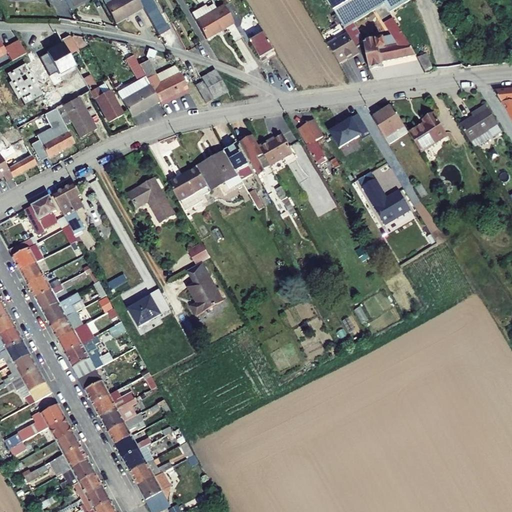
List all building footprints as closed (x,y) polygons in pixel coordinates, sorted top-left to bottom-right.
[(65,0),(70,9),(86,0),(65,0)] [(102,0),(115,23),(143,8),(138,0),(102,0)] [(138,0),(143,8),(158,35),(169,29),(167,24),(160,15),(151,0),(138,0)] [(325,0),(344,30),(354,24),(385,5),(385,6),(376,11),(392,37),(383,39),(383,40),(365,44),(356,50),(359,53),(367,66),(368,66),(369,70),(383,67),(382,63),(416,56),(390,13),(411,0),(325,0)] [(191,14),(206,39),(226,28),(234,24),(223,5),(216,9),(213,4),(207,8),(205,5),(191,14)] [(170,22),(164,12),(160,15),(167,24),(170,22)] [(226,28),(234,42),(242,38),(234,24),(226,28)] [(365,44),(354,24),(344,30),(347,34),(356,50),(365,44)] [(63,67),(73,61),(70,57),(61,40),(56,32),(47,32),(63,67)] [(276,53),(265,34),(250,42),(262,62),(268,59),(267,58),(276,53)] [(339,64),(352,56),(352,57),(359,53),(356,50),(347,34),(341,38),(340,37),(327,45),(339,64)] [(76,50),(68,36),(61,40),(70,57),(76,54),(74,51),(76,50)] [(0,56),(6,53),(11,62),(25,54),(18,41),(4,48),(0,41),(0,56)] [(153,59),(156,51),(148,49),(146,57),(153,59)] [(425,73),(431,72),(433,69),(427,54),(417,58),(425,73)] [(122,101),(131,117),(159,101),(138,65),(133,55),(126,59),(138,81),(140,80),(145,88),(122,101)] [(176,94),(188,88),(180,73),(179,73),(159,83),(156,75),(148,60),(138,65),(159,101),(160,102),(167,98),(169,101),(178,97),(176,94)] [(88,92),(89,91),(82,79),(73,61),(63,67),(69,78),(68,79),(70,83),(48,95),(55,108),(61,118),(65,126),(71,122),(80,138),(94,131),(76,98),(79,97),(88,92)] [(179,73),(175,66),(156,75),(159,83),(179,73)] [(201,78),(204,82),(213,99),(227,91),(215,70),(201,78)] [(95,98),(109,122),(123,114),(110,90),(109,90),(105,83),(96,88),(89,75),(82,79),(89,91),(88,92),(93,100),(95,98)] [(213,99),(204,82),(196,86),(205,103),(213,99)] [(178,97),(189,92),(188,88),(176,94),(178,97)] [(511,89),(493,91),(511,120),(511,89)] [(48,95),(39,100),(46,113),(48,113),(55,108),(48,95)] [(94,131),(97,129),(79,97),(76,98),(94,131)] [(405,127),(392,106),(372,118),(385,139),(405,127)] [(460,126),(475,149),(502,131),(486,106),(471,115),(473,117),(460,126)] [(35,119),(31,112),(12,121),(16,129),(30,122),(35,119)] [(48,113),(46,113),(35,119),(30,122),(32,126),(39,122),(40,123),(50,118),(48,113)] [(421,153),(448,136),(434,114),(422,121),(424,124),(409,133),(421,153)] [(359,116),(341,127),(340,126),(330,132),(340,149),(360,137),(362,141),(371,136),(359,116)] [(36,149),(42,161),(74,143),(65,126),(61,118),(56,121),(58,126),(37,137),(41,146),(36,149)] [(319,162),(320,165),(326,162),(324,159),(326,158),(316,141),(324,137),(315,120),(301,128),(310,144),(307,145),(317,163),(319,162)] [(385,139),(389,145),(409,133),(405,127),(385,139)] [(301,128),(298,130),(307,145),(310,144),(301,128)] [(265,172),(263,169),(270,166),(259,148),(253,136),(240,143),(258,176),(265,172)] [(259,148),(270,166),(293,153),(283,136),(270,143),(269,142),(259,148)] [(1,140),(0,138),(0,155),(12,178),(36,164),(26,146),(16,151),(13,145),(6,148),(2,140),(1,140)] [(253,174),(236,145),(225,152),(228,158),(238,174),(241,180),(253,174)] [(212,159),(216,165),(228,158),(225,152),(212,159)] [(0,155),(0,177),(2,176),(5,182),(12,178),(0,155)] [(210,191),(220,184),(238,174),(228,158),(216,165),(212,159),(197,168),(207,187),(210,191)] [(335,158),(330,161),(334,169),(340,166),(335,158)] [(201,196),(198,192),(207,187),(197,168),(169,184),(185,212),(203,201),(201,196)] [(220,184),(225,193),(243,183),(241,180),(238,174),(220,184)] [(360,183),(383,222),(409,207),(398,187),(383,196),(381,192),(383,191),(373,176),(361,183),(360,183)] [(160,223),(175,215),(155,180),(129,194),(137,209),(149,202),(160,223)] [(75,184),(53,196),(69,226),(74,234),(84,228),(76,213),(76,212),(76,211),(76,210),(77,209),(84,206),(79,196),(81,195),(75,184)] [(422,199),(428,195),(420,184),(414,188),(422,199)] [(201,196),(210,191),(207,187),(198,192),(201,196)] [(283,201),(291,215),(296,212),(281,187),(275,190),(281,201),(283,201)] [(259,211),(264,208),(254,190),(249,193),(259,211)] [(24,211),(38,236),(45,232),(44,230),(58,223),(53,214),(58,211),(50,197),(24,211)] [(77,242),(74,234),(69,226),(62,230),(70,245),(77,242)] [(79,245),(79,246),(82,244),(79,237),(77,235),(84,231),(84,230),(85,230),(84,228),(74,234),(77,242),(79,245)] [(30,239),(9,251),(12,257),(12,258),(20,272),(37,263),(29,248),(33,246),(30,239)] [(203,244),(189,252),(197,266),(211,258),(203,244)] [(37,263),(44,259),(36,245),(33,246),(29,248),(37,263)] [(86,272),(92,269),(84,255),(81,257),(87,267),(84,269),(86,272)] [(44,276),(37,263),(20,272),(27,286),(44,276)] [(196,317),(223,302),(202,265),(189,273),(195,284),(188,288),(197,303),(190,307),(196,317)] [(99,282),(92,269),(86,272),(87,275),(90,274),(96,284),(99,282)] [(27,286),(35,299),(61,285),(58,280),(49,285),(44,276),(27,286)] [(124,276),(108,283),(111,290),(127,283),(124,276)] [(94,285),(101,299),(107,296),(99,282),(96,284),(94,285)] [(167,303),(156,283),(145,289),(147,291),(125,303),(135,321),(167,303)] [(54,294),(63,289),(61,285),(35,299),(42,313),(60,304),(54,294)] [(76,312),(85,307),(78,294),(60,304),(42,313),(50,327),(76,312)] [(106,312),(113,309),(107,298),(100,301),(106,312)] [(0,300),(0,318),(8,314),(1,300),(0,300)] [(290,308),(295,323),(309,318),(303,303),(290,308)] [(108,313),(111,318),(117,315),(114,309),(108,313)] [(57,341),(84,326),(76,312),(50,327),(57,341)] [(0,336),(16,327),(8,314),(0,318),(0,336)] [(117,315),(111,318),(112,321),(114,323),(120,320),(117,315)] [(109,330),(115,327),(122,323),(120,320),(114,323),(112,321),(96,330),(99,335),(109,330)] [(115,327),(119,334),(126,330),(124,326),(122,323),(115,327)] [(65,354),(91,340),(84,329),(87,328),(85,325),(84,326),(57,341),(65,354)] [(0,336),(0,354),(23,341),(16,327),(0,336)] [(109,330),(113,337),(119,334),(115,327),(109,330)] [(99,335),(96,330),(90,334),(87,328),(84,329),(91,340),(97,336),(99,335)] [(97,359),(100,358),(93,346),(101,342),(97,336),(91,340),(65,354),(73,368),(77,366),(78,369),(74,371),(79,379),(95,370),(96,370),(101,367),(97,359)] [(0,361),(4,359),(9,367),(31,355),(23,341),(0,354),(0,361)] [(31,355),(9,367),(13,374),(8,377),(9,379),(3,382),(6,387),(12,383),(39,369),(31,355)] [(39,369),(12,383),(15,388),(17,391),(18,391),(26,387),(31,395),(25,398),(30,406),(36,403),(30,392),(46,383),(39,369)] [(101,379),(96,370),(95,370),(79,379),(83,388),(101,379)] [(150,374),(143,377),(110,395),(93,405),(100,419),(135,399),(132,393),(149,382),(153,390),(157,388),(150,374)] [(102,381),(101,379),(83,388),(85,390),(102,381)] [(93,405),(110,395),(102,381),(85,390),(93,405)] [(9,392),(15,388),(12,383),(6,387),(9,392)] [(36,403),(52,394),(46,383),(30,392),(36,403)] [(26,387),(18,391),(23,399),(25,398),(31,395),(26,387)] [(132,406),(137,403),(135,399),(100,419),(108,432),(135,417),(130,408),(132,406)] [(163,406),(168,417),(172,415),(165,402),(158,405),(160,408),(163,406)] [(23,442),(49,428),(66,419),(58,405),(34,418),(38,425),(19,435),(23,442)] [(138,431),(146,427),(143,421),(144,421),(140,414),(138,416),(135,417),(108,432),(115,445),(132,436),(129,431),(136,427),(138,431)] [(49,428),(56,442),(74,433),(66,419),(49,428)] [(162,432),(165,436),(173,432),(170,427),(162,432)] [(56,442),(64,456),(81,446),(74,433),(56,442)] [(151,444),(154,442),(151,437),(137,444),(132,436),(115,445),(123,459),(151,444)] [(9,450),(14,457),(27,450),(23,442),(16,446),(9,450)] [(181,446),(188,459),(194,455),(187,443),(181,446)] [(149,453),(154,450),(151,444),(123,459),(130,473),(147,463),(143,456),(149,453)] [(50,463),(57,477),(89,460),(81,446),(64,456),(50,463)] [(147,463),(153,460),(149,453),(143,456),(147,463)] [(188,459),(192,467),(198,463),(194,455),(188,459)] [(89,460),(57,477),(59,480),(65,477),(67,482),(61,486),(64,491),(74,485),(96,473),(89,460)] [(173,467),(170,463),(159,469),(154,460),(153,460),(147,463),(130,473),(137,486),(163,472),(173,467)] [(192,467),(195,473),(202,470),(198,463),(192,467)] [(40,476),(48,471),(45,465),(30,473),(24,477),(28,484),(40,477),(40,476)] [(195,473),(200,482),(206,478),(202,470),(195,473)] [(145,501),(171,487),(163,472),(137,486),(145,501)] [(86,497),(104,487),(96,473),(74,485),(82,499),(83,498),(86,497)] [(37,501),(39,505),(53,497),(64,491),(61,486),(43,496),(44,497),(37,501)] [(111,501),(104,487),(86,497),(94,510),(111,501)] [(154,511),(169,504),(167,501),(171,487),(145,501),(151,511),(154,511)] [(42,510),(56,502),(53,497),(39,505),(42,510)] [(83,498),(86,504),(82,506),(84,511),(90,511),(94,510),(86,497),(83,498)] [(117,511),(111,501),(94,510),(90,511),(117,511)]
